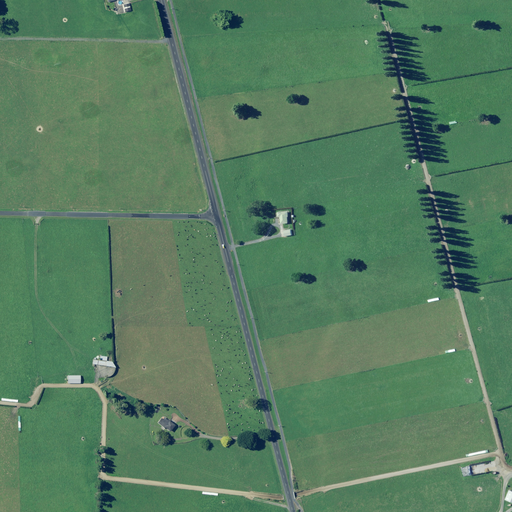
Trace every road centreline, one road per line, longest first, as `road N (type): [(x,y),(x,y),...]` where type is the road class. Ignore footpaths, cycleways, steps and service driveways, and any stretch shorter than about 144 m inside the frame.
road 1 (tertiary): [(293,511),(216,215)]
road 2 (tertiary): [(216,215),(160,0)]
road 3 (unclassified): [(0,213),(216,215)]
